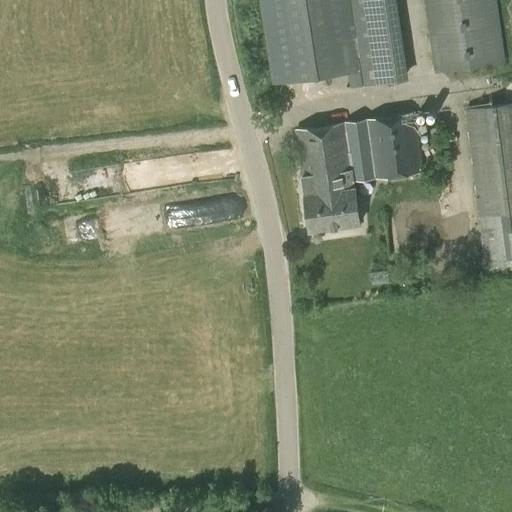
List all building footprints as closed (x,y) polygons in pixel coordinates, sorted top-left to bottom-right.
[(364,84),(350,0),(261,0),(274,82),(348,71),(350,86),(362,84),(364,84)] [(424,0),(435,73),(505,63),(496,0),(424,0)] [(486,272),(511,268),(511,101),(465,108),(486,272)] [(422,171),(414,112),(295,129),(309,230),(360,223),(354,180),(422,171)] [(465,250),(461,220),(396,229),(400,259),(465,250)]
